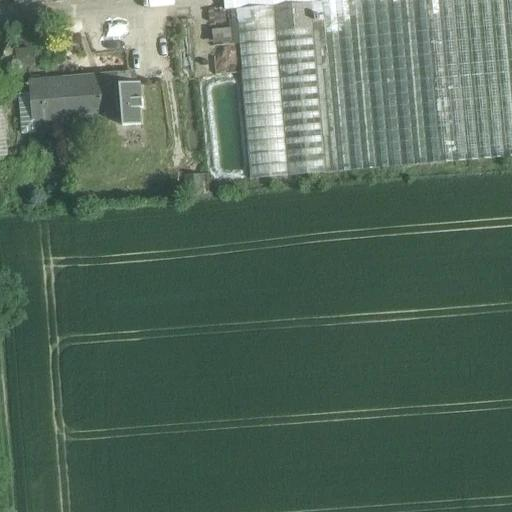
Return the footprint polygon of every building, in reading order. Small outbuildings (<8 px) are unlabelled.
[(223,0),(225,10),(236,9),(251,180),(325,173),(310,3),(321,2),(321,0),(223,0)] [(426,0),(321,0),(321,2),(310,3),(325,173),(440,163),(426,0)] [(511,0),(426,0),(440,163),(511,156),(511,0)] [(238,44),(213,46),(215,75),(240,73),(238,44)] [(32,50),(16,51),(18,67),(33,65),(32,50)] [(23,71),(0,65),(0,81),(19,86),(23,71)] [(116,76),(31,83),(32,94),(19,95),(23,133),(46,131),(46,132),(68,130),(67,117),(107,114),(106,112),(117,111),(117,112),(121,111),(123,127),(141,125),(140,109),(143,109),(142,99),(141,99),(140,83),(119,85),(119,88),(116,88),(116,76)] [(201,177),(185,179),(186,194),(202,193),(201,177)]
